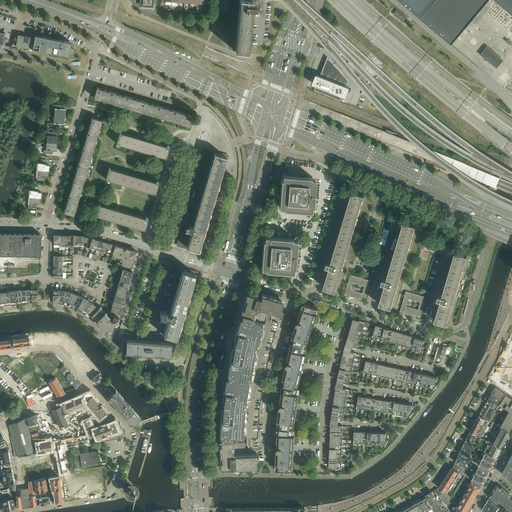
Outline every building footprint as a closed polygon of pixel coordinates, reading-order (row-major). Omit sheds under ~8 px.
[(256,5),(253,4),(252,4),(253,0),(247,0),(239,0),(235,51),(249,52),(250,28),(252,9),(255,10),(256,5)] [(511,0),(400,0),(480,67),(485,71),(490,76),(491,76),(497,81),(505,85),(511,71),(511,31),(511,29),(511,0)] [(394,14),(403,21),(406,18),(397,10),(394,14)] [(10,47),(21,49),(24,35),(18,34),(17,40),(15,40),(10,47)] [(29,37),(24,35),(21,49),(27,50),(29,37)] [(33,49),(68,56),(69,51),(72,52),(72,48),(72,47),(70,47),(71,44),(71,42),(68,42),(59,40),(35,36),(35,38),(33,49)] [(29,37),(27,50),(32,52),(33,49),(35,38),(29,37)] [(314,85),(316,86),(314,90),(341,101),(342,96),(345,97),(349,87),(346,86),(348,82),(341,79),(343,74),(329,59),(329,60),(326,62),(327,64),(324,67),(326,69),(323,72),(322,71),(322,72),(324,74),(321,76),(320,76),(318,75),(314,85)] [(94,97),(110,102),(113,92),(97,88),(94,97)] [(110,102),(125,107),(128,97),(113,92),(110,102)] [(128,97),(125,107),(141,112),(144,102),(128,97)] [(144,102),(141,112),(157,116),(160,106),(144,102)] [(54,116),(65,117),(65,109),(62,109),(62,105),(54,105),(52,108),(53,108),(55,108),(54,116)] [(157,116),(173,121),(176,111),(160,106),(157,116)] [(176,111),(173,121),(189,126),(191,116),(176,111)] [(65,117),(54,116),(54,123),(53,123),(52,124),(52,123),(51,122),(47,123),(47,126),(52,127),(61,127),(58,127),(58,124),(61,124),(64,124),(65,117)] [(87,133),(97,136),(100,127),(101,124),(102,120),(92,117),(90,124),(89,127),(87,133)] [(48,143),(57,144),(57,136),(54,136),(55,132),(46,132),(45,135),(45,134),(47,135),(47,136),(46,143),(48,143)] [(85,142),(83,149),(92,152),(97,136),(87,133),(85,140),(85,142)] [(168,148),(120,134),(120,133),(117,144),(133,148),(136,149),(166,158),(169,147),(168,148)] [(48,143),(46,143),(46,142),(46,143),(46,150),(45,150),(44,151),(44,150),(43,150),(44,153),(53,154),(53,151),(56,151),(57,144),(48,143)] [(78,165),(88,168),(92,152),(83,149),(81,156),(80,158),(78,165)] [(181,228),(177,244),(198,250),(203,233),(205,233),(206,230),(204,229),(225,161),(226,162),(227,156),(216,153),(215,153),(205,150),(183,222),(182,222),(180,228),(181,228)] [(37,170),(49,171),(49,165),(46,165),(46,164),(46,163),(46,160),(38,159),(38,163),(37,163),(37,169),(37,170)] [(76,172),(73,180),(83,183),(86,174),(87,172),(88,168),(78,165),(76,172)] [(122,184),(125,185),(155,194),(159,183),(158,183),(158,184),(128,175),(125,174),(110,170),(110,169),(110,168),(106,179),(122,184)] [(49,171),(37,170),(36,176),(36,177),(36,180),(44,181),(44,178),(45,178),(45,177),(44,177),(45,176),(48,176),(49,171)] [(282,178),(281,182),(281,184),(283,185),(281,209),(285,210),(288,210),(288,204),(293,205),(293,208),(312,210),(313,206),(314,203),(316,179),(313,179),(309,178),(307,177),(306,180),(282,178)] [(69,196),(79,199),(83,183),(73,180),(71,187),(71,189),(69,196)] [(29,197),(41,198),(41,192),(38,192),(38,191),(38,190),(38,187),(30,186),(30,190),(29,190),(30,190),(29,197)] [(324,288),(336,291),(335,291),(363,196),(364,196),(364,195),(352,192),(353,193),(332,264),(327,262),(326,266),(327,267),(326,270),(330,271),(325,288),(324,287),(324,288)] [(79,199),(69,196),(67,203),(64,212),(74,215),(75,211),(76,208),(79,199)] [(41,198),(29,197),(28,203),(28,204),(28,207),(36,208),(37,205),(37,204),(37,203),(40,203),(41,198)] [(96,215),(145,230),(148,219),(147,219),(147,220),(118,211),(114,210),(99,206),(100,204),(99,204),(96,215)] [(379,304),(391,308),(391,307),(399,280),(411,238),(415,226),(416,226),(403,222),(404,223),(402,229),(388,280),(386,279),(383,278),(381,282),(382,283),(381,286),(383,287),(384,287),(385,287),(380,304),(379,304)] [(89,237),(82,235),(81,245),(86,246),(89,237)] [(460,237),(459,239),(458,241),(469,247),(470,246),(472,243),(473,241),(462,235),(460,237)] [(89,237),(86,246),(91,248),(94,238),(89,237)] [(265,245),(263,270),(267,271),(269,271),(270,269),(281,270),(294,271),(295,267),(295,264),(297,240),(295,240),(291,238),(289,238),(288,244),(283,244),(283,242),(283,240),(264,239),(263,243),(263,245),(265,245)] [(112,256),(111,256),(111,257),(117,259),(117,257),(120,258),(119,260),(122,261),(121,265),(131,268),(135,257),(136,257),(137,257),(137,256),(138,256),(138,255),(139,254),(138,254),(138,253),(138,252),(137,252),(137,251),(115,245),(112,256)] [(435,320),(447,324),(446,323),(460,277),(466,256),(467,256),(467,255),(460,253),(455,252),(455,253),(456,253),(447,282),(443,296),(438,295),(437,299),(438,299),(437,303),(439,304),(441,304),(436,320),(435,320)] [(121,274),(130,277),(131,277),(130,277),(132,272),(123,269),(121,274)] [(184,270),(182,270),(179,269),(167,309),(162,307),(159,316),(164,317),(159,333),(162,334),(161,339),(160,343),(126,340),(126,346),(126,347),(125,352),(126,352),(170,356),(171,344),(168,344),(170,337),(176,338),(195,273),(185,270),(184,270)] [(359,284),(361,278),(351,275),(348,285),(352,286),(353,282),(359,284)] [(363,290),(368,291),(371,281),(361,278),(359,284),(365,286),(363,290)] [(352,286),(348,285),(345,295),(355,298),(357,292),(351,290),(352,286)] [(362,293),(357,292),(355,298),(365,301),(366,299),(368,291),(363,290),(362,293)] [(63,301),(68,302),(72,292),(65,291),(63,301)] [(403,301),(407,302),(408,299),(414,300),(416,294),(406,291),(403,301)] [(72,292),(68,302),(73,304),(78,295),(72,292)] [(223,407),(220,440),(220,441),(221,463),(222,463),(222,464),(222,466),(222,468),(229,467),(229,466),(234,466),(235,470),(257,468),(256,461),(258,461),(258,455),(245,455),(245,443),(232,443),(232,441),(233,437),(240,437),(240,438),(257,439),(261,439),(261,438),(261,432),(262,432),(262,431),(262,425),(262,424),(262,423),(261,423),(261,422),(262,422),(263,418),(263,417),(262,416),(261,415),(260,414),(259,413),(259,409),(259,408),(263,385),(260,384),(261,380),(264,381),(269,352),(270,351),(269,351),(278,323),(271,321),(271,312),(280,315),(282,309),(280,308),(282,301),(272,298),(261,295),(260,297),(260,298),(255,297),(256,296),(248,293),(247,298),(242,314),(241,318),(234,340),(234,342),(233,344),(233,345),(228,374),(227,378),(227,379),(223,400),(223,403),(223,406),(223,407)] [(416,294),(414,300),(420,302),(419,306),(423,307),(426,297),(416,294)] [(73,304),(78,307),(83,297),(78,295),(73,304)] [(83,297),(78,307),(83,310),(83,309),(88,300),(83,297)] [(83,309),(83,310),(87,312),(93,304),(88,300),(83,309)] [(400,311),(410,314),(412,308),(406,306),(407,302),(403,301),(400,311)] [(277,445),(278,445),(278,449),(277,449),(277,452),(278,452),(278,454),(276,454),(276,464),(277,464),(277,469),(277,470),(293,471),(293,470),(294,450),(294,446),(294,445),(295,430),(294,430),(297,405),(300,389),(298,389),(303,368),(304,364),(308,348),(306,348),(319,309),(320,309),(308,305),(303,303),(298,319),(299,319),(298,323),(297,322),(296,325),(297,325),(296,327),(295,327),(292,337),(293,337),(287,360),(288,360),(288,364),(287,364),(286,367),(287,367),(286,369),(285,369),(283,379),(284,379),(280,402),(282,403),(281,406),(280,406),(279,409),(281,409),(280,411),(279,411),(277,421),(278,422),(278,434),(277,445)] [(87,312),(91,315),(91,316),(99,308),(98,308),(93,304),(87,312)] [(121,308),(112,306),(110,311),(120,314),(121,309),(121,308)] [(412,308),(410,314),(420,317),(421,315),(423,307),(419,306),(418,310),(412,308)] [(91,316),(91,315),(91,316),(111,336),(115,322),(117,323),(119,317),(113,316),(112,321),(111,321),(99,308),(98,308),(99,308),(91,316)] [(352,323),(364,326),(365,322),(353,318),(352,323)] [(372,337),(377,338),(380,326),(376,325),(372,337)] [(29,338),(0,341),(0,350),(30,346),(30,344),(29,340),(29,338)] [(419,338),(416,350),(420,351),(424,339),(419,338)] [(345,345),(346,345),(352,347),(357,348),(359,344),(347,340),(345,345)] [(343,355),(355,358),(356,353),(351,352),(352,349),(352,347),(346,345),(345,348),(345,350),(344,350),(343,355)] [(437,354),(444,356),(446,349),(447,350),(448,347),(443,345),(442,348),(439,347),(438,352),(437,351),(437,354)] [(444,356),(437,354),(436,356),(435,361),(438,362),(437,364),(442,366),(443,363),(442,363),(444,356)] [(511,357),(501,378),(511,383),(511,357)] [(64,365),(60,369),(65,375),(70,371),(64,365)] [(70,371),(65,375),(76,387),(80,383),(80,381),(70,371)] [(92,379),(92,380),(96,384),(102,378),(99,374),(92,379)] [(432,376),(429,388),(433,389),(437,384),(435,382),(437,377),(432,376)] [(56,377),(48,382),(57,396),(64,392),(56,377)] [(138,415),(115,389),(108,381),(106,382),(103,379),(96,384),(100,388),(99,389),(100,389),(126,419),(126,418),(129,422),(130,423),(131,424),(132,424),(133,424),(134,424),(136,424),(137,423),(138,423),(138,422),(139,420),(139,419),(139,418),(139,417),(138,416),(138,415)] [(335,392),(347,394),(348,389),(343,388),(343,386),(344,383),(337,382),(337,385),(336,387),(335,392)] [(505,394),(504,394),(496,388),(494,388),(491,393),(500,399),(502,400),(501,400),(505,394)] [(88,392),(80,396),(83,403),(85,403),(93,396),(90,393),(89,392),(88,392)] [(493,403),(495,404),(498,405),(502,400),(500,399),(491,393),(489,398),(488,399),(490,400),(490,401),(493,402),(493,403)] [(495,421),(494,423),(497,424),(500,425),(509,431),(510,431),(511,426),(511,398),(506,394),(505,394),(501,400),(502,400),(498,405),(497,407),(498,407),(497,408),(496,410),(500,413),(497,418),(495,421)] [(80,396),(75,398),(79,407),(84,405),(83,403),(80,396)] [(93,396),(85,403),(88,407),(96,400),(93,396)] [(75,398),(70,400),(74,409),(79,407),(75,398)] [(479,416),(489,421),(492,417),(496,410),(497,408),(494,406),(495,404),(493,403),(493,402),(490,401),(490,400),(488,399),(486,403),(482,411),(479,416)] [(70,400),(65,402),(69,411),(74,409),(70,400)] [(96,400),(88,407),(92,411),(100,404),(96,400)] [(65,402),(60,404),(64,413),(69,411),(65,402)] [(100,404),(92,411),(95,415),(103,408),(100,404)] [(61,407),(52,410),(59,427),(68,424),(61,407)] [(103,408),(95,415),(99,418),(106,412),(103,408)] [(46,410),(41,412),(45,421),(50,419),(46,410)] [(41,412),(36,414),(40,423),(45,421),(41,412)] [(36,414),(25,418),(27,425),(38,423),(36,414)] [(476,421),(487,426),(489,421),(479,416),(479,415),(476,421)] [(15,423),(9,425),(10,428),(12,435),(10,435),(14,452),(13,453),(14,457),(22,455),(23,455),(35,453),(27,425),(25,418),(15,423)] [(84,421),(83,421),(86,429),(92,426),(90,422),(91,422),(90,419),(86,420),(84,421)] [(338,420),(332,419),(331,422),(331,425),(330,430),(343,431),(343,426),(338,426),(338,423),(338,420)] [(114,421),(109,423),(112,433),(118,430),(114,421)] [(473,426),(484,431),(487,426),(476,421),(473,426)] [(494,431),(506,437),(509,431),(500,425),(497,424),(494,423),(492,422),(489,428),(494,431)] [(109,423),(103,425),(107,435),(112,433),(109,423)] [(103,425),(98,427),(102,436),(107,435),(103,425)] [(86,429),(89,436),(95,434),(93,429),(92,426),(86,429)] [(484,431),(473,426),(471,431),(481,437),(484,431)] [(93,429),(95,434),(96,439),(102,436),(98,427),(93,429)] [(491,436),(503,442),(506,437),(494,431),(491,436)] [(465,442),(475,447),(478,440),(476,439),(477,436),(470,432),(465,442)] [(87,436),(79,438),(81,444),(89,442),(87,436)] [(493,444),(500,447),(501,447),(503,442),(491,436),(488,441),(493,444)] [(79,438),(71,439),(73,446),(81,444),(79,438)] [(71,439),(63,441),(65,447),(73,446),(71,439)] [(484,452),(495,457),(498,452),(500,448),(500,447),(493,444),(488,441),(487,440),(486,442),(487,442),(486,443),(488,444),(484,452)] [(63,441),(55,442),(56,449),(63,447),(65,447),(63,441)] [(462,449),(470,453),(473,448),(464,443),(462,449)] [(56,449),(58,457),(64,456),(63,447),(56,449)] [(73,467),(69,468),(69,471),(74,471),(80,470),(79,466),(100,463),(99,457),(98,455),(97,449),(72,452),(74,467),(73,467)] [(470,453),(462,449),(459,454),(468,458),(470,453)] [(483,451),(479,459),(483,461),(492,465),(495,458),(495,457),(484,452),(483,451)] [(463,468),(463,467),(467,460),(458,455),(455,462),(459,464),(460,462),(462,463),(460,466),(463,468)] [(64,456),(58,457),(59,465),(66,464),(64,456)] [(483,461),(479,459),(476,466),(488,472),(489,470),(490,469),(492,465),(483,461)] [(66,464),(59,465),(61,473),(67,472),(66,464)] [(457,471),(459,473),(461,469),(459,468),(459,467),(454,464),(452,467),(452,468),(457,471)] [(474,473),(485,479),(488,473),(471,464),(470,467),(474,469),(472,472),(474,473)] [(448,473),(457,478),(460,473),(459,473),(457,471),(452,468),(452,467),(448,473)] [(463,467),(463,468),(460,472),(462,474),(469,479),(472,481),(480,486),(481,484),(482,485),(482,484),(483,483),(485,479),(474,473),(472,472),(471,476),(468,474),(468,475),(463,472),(466,468),(463,467)] [(502,473),(510,480),(511,477),(511,474),(505,468),(502,473)] [(72,471),(60,473),(65,502),(100,496),(95,469),(84,471),(86,484),(74,486),(72,471)] [(445,478),(454,483),(457,478),(448,473),(445,478)] [(59,476),(49,478),(52,490),(52,492),(53,492),(55,503),(59,502),(61,502),(62,502),(59,476)] [(46,478),(34,480),(36,493),(36,491),(48,490),(46,478)] [(445,478),(442,483),(450,488),(454,483),(445,478)] [(34,480),(28,481),(29,487),(29,488),(30,494),(29,494),(31,507),(36,506),(37,506),(36,499),(35,493),(36,493),(34,480)] [(472,481),(468,488),(477,493),(479,489),(481,486),(480,486),(472,481)] [(450,488),(442,483),(439,488),(447,493),(450,488)] [(511,511),(511,496),(509,495),(510,493),(502,486),(501,488),(496,485),(489,498),(497,504),(499,502),(511,511)] [(134,494),(134,493),(135,492),(135,491),(135,490),(135,489),(135,488),(134,488),(134,487),(133,487),(133,486),(132,486),(131,486),(130,486),(129,486),(128,486),(128,487),(127,487),(127,488),(126,489),(126,490),(126,491),(126,492),(127,492),(127,493),(128,494),(129,495),(130,495),(131,495),(132,495),(133,495),(133,494),(134,494)] [(21,489),(20,499),(20,500),(21,500),(22,508),(31,507),(29,494),(30,494),(29,488),(21,489)] [(448,506),(451,503),(442,493),(438,489),(437,488),(434,490),(432,491),(426,495),(434,507),(436,511),(445,511),(449,510),(442,502),(441,502),(437,496),(438,495),(439,496),(448,506)] [(464,495),(473,500),(475,497),(477,493),(468,488),(464,495)] [(460,501),(469,507),(471,504),(473,500),(464,495),(460,501)] [(36,500),(37,506),(54,503),(52,497),(36,500)] [(426,497),(421,500),(426,510),(427,511),(432,509),(426,497)] [(13,498),(7,499),(9,509),(15,508),(13,498)] [(485,504),(493,511),(494,511),(498,508),(488,498),(485,504)] [(421,511),(422,511),(426,510),(421,500),(416,503),(421,511)] [(460,501),(456,508),(462,511),(466,511),(467,510),(469,507),(460,501)] [(414,511),(421,511),(416,503),(411,505),(414,511)]
